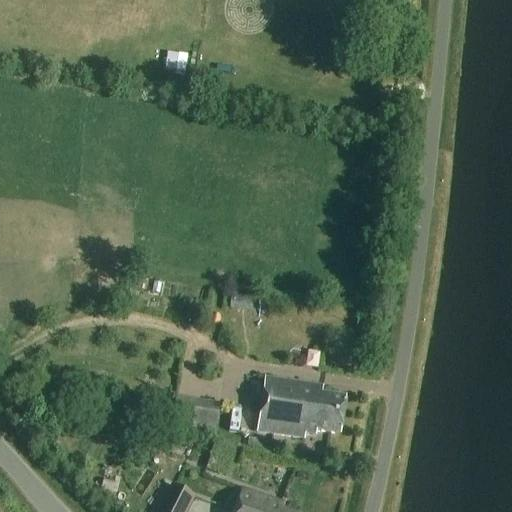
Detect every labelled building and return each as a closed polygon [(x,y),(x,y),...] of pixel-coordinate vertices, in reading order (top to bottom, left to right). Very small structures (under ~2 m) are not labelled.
[(251,314),(253,298),(232,295),(229,311),(251,314)] [(322,397),(323,391),(266,382),(258,435),(304,442),(305,437),(316,439),(317,435),(340,438),(346,401),(322,397)] [(171,427),(213,433),(218,406),(175,399),(171,427)] [(210,458),(233,465),(236,455),(213,448),(210,458)] [(188,511),(195,499),(170,487),(157,511),(188,511)] [(281,511),(283,507),(240,493),(234,511),(281,511)]
